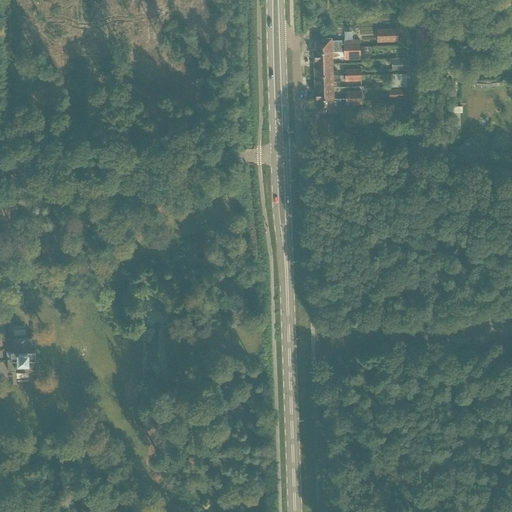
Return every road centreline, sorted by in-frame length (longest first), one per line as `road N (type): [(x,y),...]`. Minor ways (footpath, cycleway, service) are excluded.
road 1 (primary): [(295,511),(283,253)]
road 2 (unclassified): [(511,202),(302,159)]
road 3 (unclassified): [(85,163),(273,159)]
road 4 (primary): [(270,0),(273,159)]
road 5 (unclassified): [(302,159),(296,44),(281,33)]
road 6 (primary): [(286,159),(281,33)]
